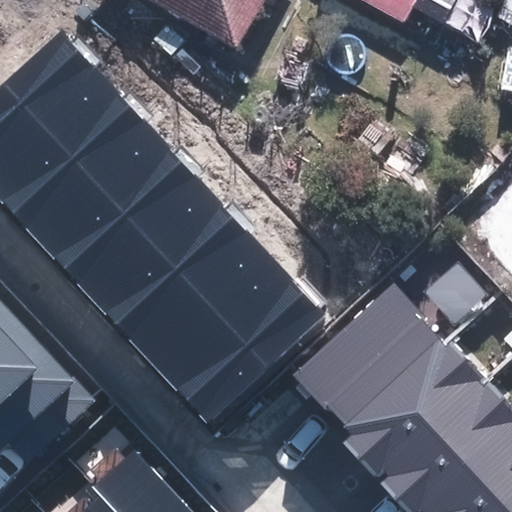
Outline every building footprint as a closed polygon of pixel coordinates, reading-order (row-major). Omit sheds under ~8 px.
[(166,0),(243,44),(268,0),(166,0)] [(363,0),(407,26),(423,0),(363,0)] [(0,180),(108,80),(62,31),(0,88),(0,180)] [(160,134),(108,80),(0,180),(0,198),(45,245),(160,134)] [(217,196),(160,134),(45,245),(99,303),(217,196)] [(511,178),(468,219),(511,267),(511,178)] [(274,257),(217,196),(99,303),(157,365),(274,257)] [(327,314),(274,257),(157,365),(210,422),(327,314)] [(345,429),(443,340),(394,287),(294,375),(301,383),(296,388),(306,400),(312,394),(324,408),(328,406),(344,424),(342,426),(345,429)] [(0,460),(13,475),(94,401),(73,379),(72,380),(0,302),(0,460)] [(487,382),(443,340),(345,429),(352,435),(342,443),(377,478),(385,472),(388,475),(487,382)] [(430,511),(511,432),(511,410),(487,382),(388,475),(380,483),(405,511),(418,511),(421,510),(422,511),(430,511)] [(507,511),(511,507),(511,432),(430,511),(507,511)] [(192,511),(133,449),(91,489),(98,495),(113,511),(192,511)] [(113,511),(98,495),(85,508),(80,511),(113,511)]
